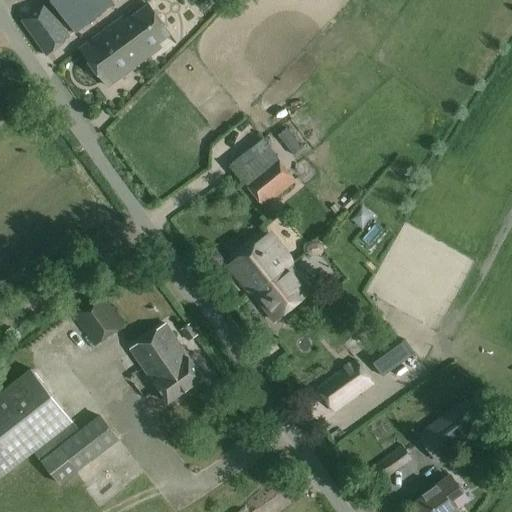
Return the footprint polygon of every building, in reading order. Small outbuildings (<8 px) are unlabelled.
[(47,55),(70,37),(45,0),(21,19),(47,55)] [(51,0),(76,32),(114,3),(112,0),(51,0)] [(170,34),(148,5),(144,8),(141,7),(139,8),(139,11),(121,25),(118,20),(80,48),(107,86),(161,47),(157,43),(170,34)] [(303,147),(288,127),(277,135),(293,155),(303,147)] [(231,165),(244,182),(275,156),(262,140),(231,165)] [(275,156),(244,182),(263,205),(294,180),(275,156)] [(253,294),(291,262),(288,255),(270,232),(229,265),(247,288),(248,287),(253,294)] [(291,262),(253,294),(275,320),(312,290),(292,266),(291,263),(292,263),(291,262)] [(100,289),(68,312),(94,347),(125,324),(100,289)] [(189,340),(201,331),(193,320),(181,328),(189,340)] [(165,323),(141,340),(130,348),(168,402),(203,377),(165,323)] [(402,340),(383,354),(393,368),(412,354),(402,340)] [(382,375),(393,368),(383,354),(373,362),(382,375)] [(335,411),(374,383),(355,358),(316,386),(335,411)] [(59,445),(79,430),(32,370),(0,394),(0,477),(34,451),(41,461),(59,446),(59,445)] [(416,433),(436,462),(486,426),(466,398),(416,433)] [(41,461),(53,477),(60,485),(120,439),(100,414),(79,430),(59,445),(59,446),(41,461)] [(379,482),(412,458),(402,444),(369,468),(379,482)] [(411,505),(416,511),(455,511),(448,501),(461,492),(450,477),(438,486),(437,485),(422,495),(423,497),(411,505)]
